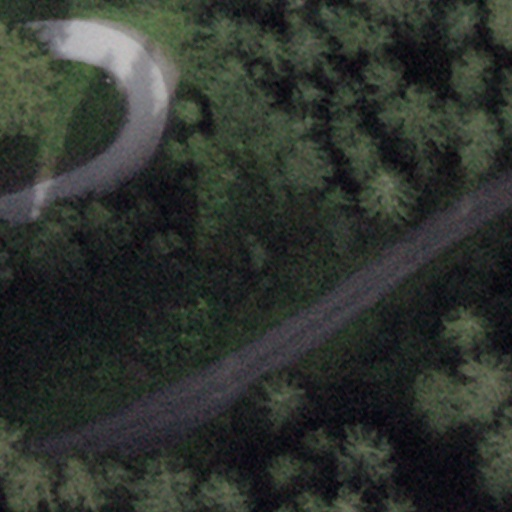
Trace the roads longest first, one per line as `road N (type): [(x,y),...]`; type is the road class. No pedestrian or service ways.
road 1 (unclassified): [(0,459),(112,437),(227,394),(511,188)]
road 2 (unclassified): [(0,42),(106,38),(143,71),(149,122),(110,164),(0,207)]
